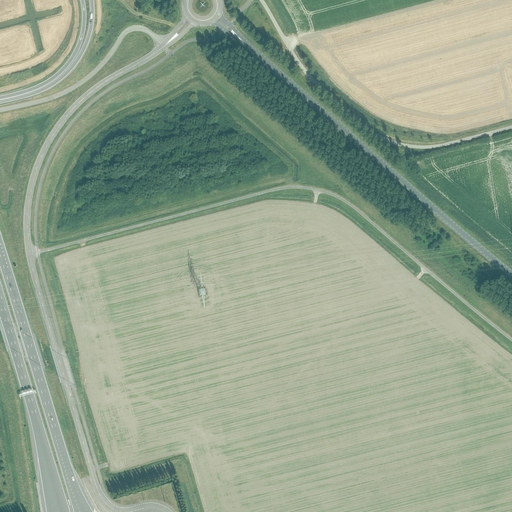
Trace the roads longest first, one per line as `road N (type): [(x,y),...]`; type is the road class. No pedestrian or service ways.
road 1 (unclassified): [(511,339),(337,195),(306,187),(31,254)]
road 2 (secondary): [(511,273),(215,16)]
road 3 (unclassified): [(261,0),(312,79),(387,139),(435,144),(511,127)]
road 4 (unclassified): [(31,254),(29,202),(50,139),(83,97),(163,47)]
road 5 (unclassified): [(92,474),(31,254)]
road 6 (trunk): [(67,470),(0,255)]
road 7 (trunk): [(0,297),(58,511)]
road 8 (unclassified): [(0,109),(77,85),(129,28),(145,30),(163,47)]
road 9 (track): [(0,385),(23,511)]
